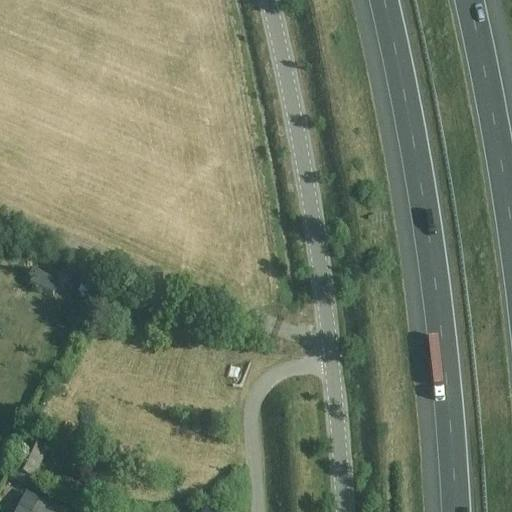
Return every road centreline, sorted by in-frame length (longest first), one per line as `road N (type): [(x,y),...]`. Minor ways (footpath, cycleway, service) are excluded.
road 1 (motorway): [(384,0),(422,192),(456,511)]
road 2 (unclassified): [(330,363),(318,259),(266,0)]
road 3 (motorway): [(511,238),(468,0)]
road 4 (unclassified): [(257,511),(254,395),(283,371),(330,363)]
road 5 (unclassified): [(341,511),(330,363)]
